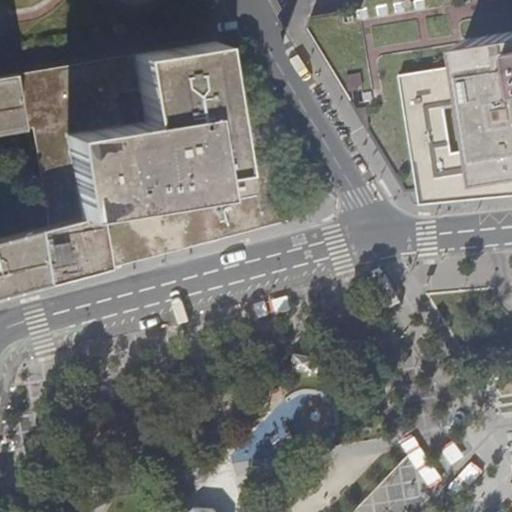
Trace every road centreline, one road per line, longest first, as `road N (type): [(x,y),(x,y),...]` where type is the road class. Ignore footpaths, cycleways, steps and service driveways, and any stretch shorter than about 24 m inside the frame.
road 1 (residential): [(386,240),(41,324),(0,341)]
road 2 (residential): [(246,0),(386,240)]
road 3 (residential): [(511,227),(386,240)]
